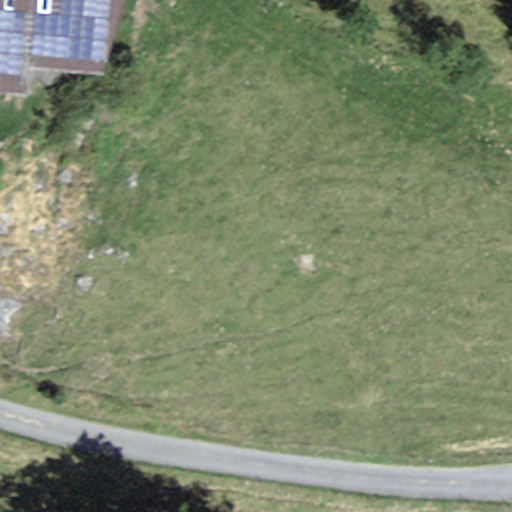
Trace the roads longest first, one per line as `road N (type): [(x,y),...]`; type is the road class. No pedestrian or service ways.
road 1 (unclassified): [(0,413),(151,449),(412,485),(511,489)]
road 2 (track): [(212,0),(354,91),(511,162)]
